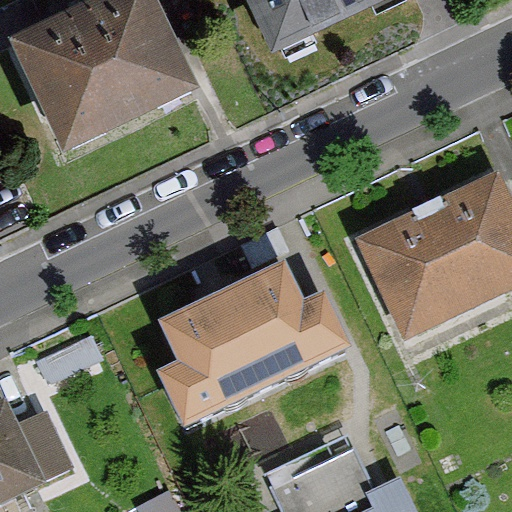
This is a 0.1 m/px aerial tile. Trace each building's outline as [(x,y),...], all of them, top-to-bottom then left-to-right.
[(83,0),(10,36),(64,147),(196,84),(154,0),(83,0)] [(247,0),(273,51),(374,0),(247,0)] [(511,215),(497,182),(358,246),(404,345),(511,295),(511,215)] [(179,371),(156,383),(182,435),(348,353),(323,304),(303,313),(282,271),(160,332),(179,371)] [(3,405),(0,406),(0,507),(71,473),(45,417),(16,431),(3,405)] [(351,454),(275,492),(284,511),(410,511),(396,484),(385,489),(372,496),(351,454)]
